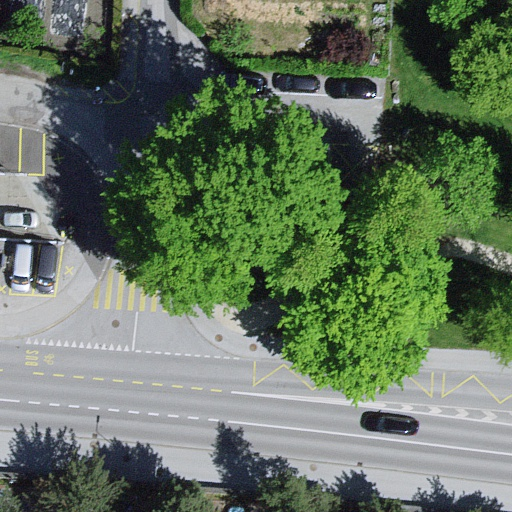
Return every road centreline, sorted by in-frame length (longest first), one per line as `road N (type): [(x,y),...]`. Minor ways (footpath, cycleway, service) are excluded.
road 1 (unclassified): [(131,398),(511,441)]
road 2 (residential): [(152,127),(131,398)]
road 3 (residential): [(0,99),(152,127)]
road 4 (unclassified): [(0,385),(131,398)]
road 5 (residential): [(156,0),(152,127)]
